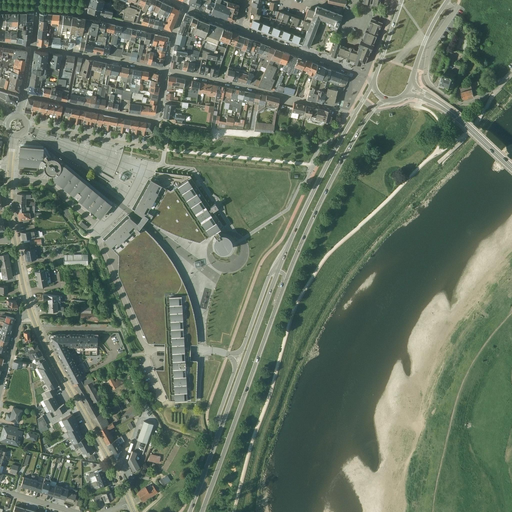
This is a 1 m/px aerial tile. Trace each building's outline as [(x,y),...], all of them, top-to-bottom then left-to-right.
[(149,0),(144,0),(141,7),(140,7),(140,9),(145,11),(146,10),(149,0)] [(149,0),(146,10),(151,13),(155,0),(149,0)] [(156,14),(161,1),(159,0),(155,0),(151,13),(156,14)] [(199,0),(197,6),(204,9),(207,1),(208,2),(209,0),(199,0)] [(207,1),(204,9),(207,11),(211,3),(213,4),(214,0),(209,0),(208,2),(207,1)] [(211,3),(207,11),(214,13),(215,11),(218,11),(217,13),(218,13),(218,15),(226,18),(229,6),(225,5),(227,0),(226,0),(214,0),(213,4),(211,3)] [(155,15),(159,17),(160,17),(166,3),(161,1),(156,14),(155,15)] [(128,5),(124,4),(122,12),(123,12),(121,18),(132,21),(134,13),(138,14),(140,9),(140,7),(136,6),(133,4),(129,3),(128,5)] [(159,17),(157,27),(161,28),(163,20),(165,21),(171,5),(166,3),(160,17),(159,17)] [(102,8),(88,4),(87,11),(100,14),(101,14),(103,8),(102,8)] [(314,9),(300,44),(307,46),(318,18),(324,20),(325,22),(326,25),(328,25),(329,28),(321,51),(327,54),(328,53),(331,43),(341,14),(316,4),(314,9)] [(179,9),(171,5),(165,21),(163,20),(161,28),(170,30),(179,9)] [(263,8),(251,5),(250,9),(251,9),(250,11),(250,12),(254,12),(259,13),(264,14),(265,8),(263,8)] [(237,7),(229,6),(226,18),(233,20),(234,15),(235,16),(236,15),(235,15),(236,12),(237,7)] [(303,18),(295,42),(300,44),(314,9),(308,7),(307,7),(303,18)] [(112,10),(103,8),(101,14),(103,14),(103,15),(110,16),(112,10)] [(149,17),(151,13),(146,10),(145,11),(140,23),(146,24),(149,17)] [(275,16),(270,33),(275,35),(283,12),(277,10),(275,16)] [(51,12),(39,11),(38,18),(47,19),(47,20),(50,20),(51,12)] [(17,12),(6,12),(5,29),(11,29),(17,30),(17,28),(17,12)] [(26,12),(17,12),(17,28),(21,28),(21,27),(21,22),(25,22),(26,12)] [(59,13),(51,12),(50,20),(49,29),(48,37),(47,45),(51,45),(52,35),(53,29),(57,29),(59,13)] [(180,23),(188,26),(192,15),(185,12),(180,23)] [(283,12),(275,35),(280,36),(288,13),(283,12)] [(52,35),(60,36),(60,33),(63,13),(59,13),(57,29),(53,29),(52,35)] [(67,47),(68,40),(72,14),(63,13),(60,33),(63,34),(63,38),(61,46),(67,47)] [(256,21),(254,27),(259,29),(265,14),(264,14),(259,13),(256,21)] [(288,13),(280,36),(285,38),(293,15),(288,13)] [(75,39),(79,45),(81,38),(85,17),(72,14),(68,40),(73,41),(74,43),(74,42),(75,41),(75,39)] [(265,14),(259,29),(264,31),(270,15),(269,15),(265,14)] [(197,18),(192,15),(188,26),(191,28),(188,35),(191,36),(193,31),(197,18)] [(270,15),(264,31),(270,33),(275,16),(272,15),(270,15)] [(293,15),(285,38),(290,40),(298,17),(293,15)] [(90,18),(85,17),(81,38),(85,39),(86,35),(90,18)] [(298,17),(290,40),(295,42),(303,18),(298,17)] [(358,50),(355,61),(354,61),(354,62),(362,64),(362,62),(365,63),(369,54),(371,50),(372,50),(373,47),(375,43),(374,43),(376,37),(378,33),(378,32),(379,28),(380,28),(383,22),(379,20),(372,17),(369,23),(370,24),(368,28),(367,28),(365,32),(363,38),(362,38),(359,45),(358,50)] [(47,19),(38,18),(38,27),(49,29),(50,20),(47,20),(47,19)] [(99,20),(90,18),(86,35),(95,36),(99,20)] [(208,22),(197,18),(193,31),(204,36),(208,22)] [(95,36),(94,41),(104,43),(105,40),(106,35),(102,34),(105,21),(99,20),(95,36)] [(222,27),(208,22),(204,36),(203,38),(216,43),(222,27)] [(30,31),(31,23),(26,23),(26,27),(22,27),(22,28),(21,27),(21,28),(17,28),(17,30),(20,30),(22,31),(30,31)] [(110,45),(116,46),(117,43),(115,43),(118,32),(120,33),(122,25),(114,23),(112,35),(111,41),(110,45)] [(124,41),(126,26),(122,25),(120,33),(118,32),(115,43),(117,43),(119,43),(119,40),(123,41),(124,41)] [(49,29),(38,27),(37,36),(48,37),(49,29)] [(133,41),(136,29),(131,27),(129,39),(128,43),(131,44),(131,41),(133,42),(133,41)] [(231,31),(222,27),(216,43),(220,45),(223,40),(227,42),(231,31)] [(147,45),(150,32),(145,31),(144,39),(143,43),(141,51),(144,52),(145,48),(146,48),(147,45)] [(203,38),(204,36),(193,31),(191,36),(190,39),(194,40),(195,40),(196,37),(203,39),(203,38)] [(238,34),(231,31),(227,42),(234,44),(238,34)] [(190,39),(191,36),(188,35),(187,35),(177,32),(174,43),(188,47),(189,43),(190,39)] [(157,33),(155,45),(157,45),(157,44),(165,46),(168,36),(157,33)] [(244,36),(238,34),(234,44),(238,45),(237,49),(238,49),(237,53),(238,54),(244,36)] [(62,44),(63,38),(59,38),(60,36),(52,35),(51,45),(53,45),(55,45),(56,45),(57,45),(58,45),(58,46),(60,46),(60,43),(62,44)] [(48,37),(37,36),(36,43),(47,45),(48,37)] [(247,37),(244,36),(238,54),(238,55),(242,56),(244,49),(247,37)] [(83,49),(91,50),(94,41),(85,39),(83,49)] [(104,43),(102,53),(108,54),(108,53),(110,45),(111,41),(108,40),(105,40),(104,43)] [(255,40),(252,50),(254,50),(251,59),(250,63),(253,64),(254,60),(255,56),(260,41),(255,40)] [(102,53),(104,43),(94,41),(91,50),(102,53)] [(264,43),(260,41),(255,56),(259,57),(264,43)] [(334,41),(330,55),(335,56),(336,54),(335,54),(339,44),(339,43),(334,41)] [(195,57),(197,58),(197,55),(199,50),(191,48),(192,44),(189,43),(188,47),(187,51),(186,55),(189,56),(195,57)] [(269,45),(264,43),(259,57),(258,59),(260,60),(256,69),(258,70),(264,58),(269,45)] [(335,54),(336,54),(346,58),(346,59),(348,59),(351,60),(355,61),(358,50),(354,48),(355,47),(350,46),(350,47),(339,44),(335,54)] [(110,45),(108,53),(115,55),(116,47),(116,46),(110,45)] [(267,64),(274,47),(269,45),(264,58),(267,58),(264,63),(267,64)] [(12,56),(13,48),(3,46),(1,57),(8,58),(9,55),(12,56)] [(129,58),(135,59),(138,48),(132,46),(131,52),(129,58)] [(260,80),(257,85),(269,88),(274,79),(278,68),(279,67),(276,65),(282,50),(274,47),(267,64),(260,80)] [(13,56),(25,58),(26,52),(24,51),(24,50),(13,48),(12,56),(9,55),(8,58),(11,59),(13,56)] [(201,59),(200,63),(198,72),(206,74),(207,65),(204,65),(206,57),(215,59),(214,67),(210,66),(208,74),(216,76),(223,55),(213,52),(213,53),(203,49),(201,56),(197,55),(197,58),(201,59)] [(33,58),(46,59),(48,52),(34,50),(33,58)] [(164,52),(153,50),(153,52),(156,52),(155,54),(153,53),(152,56),(155,56),(155,59),(156,60),(163,61),(164,52)] [(288,53),(282,50),(276,65),(279,67),(278,68),(281,69),(288,53)] [(49,62),(46,61),(46,59),(33,58),(32,66),(55,68),(55,69),(59,70),(61,53),(56,53),(52,52),(51,59),(50,59),(50,60),(49,60),(50,60),(50,61),(49,62)] [(180,54),(172,52),(171,58),(178,60),(177,68),(181,69),(186,55),(180,54)] [(437,71),(444,55),(445,54),(440,52),(432,70),(436,72),(437,71)] [(291,54),(288,53),(281,69),(276,80),(273,89),(276,90),(279,84),(282,75),(281,74),(283,70),(284,70),(291,54)] [(64,68),(72,69),(74,55),(66,54),(64,68)] [(297,56),(291,54),(284,70),(287,71),(286,71),(290,73),(290,71),(297,56)] [(186,55),(181,69),(185,69),(189,56),(186,55)] [(444,55),(437,71),(438,72),(442,73),(443,74),(440,83),(446,85),(446,86),(451,87),(455,73),(445,70),(448,62),(447,61),(449,57),(444,55)] [(23,69),(25,58),(13,56),(11,59),(8,62),(7,65),(23,69)] [(189,56),(185,69),(192,71),(194,62),(195,57),(189,56)] [(305,59),(297,56),(290,71),(299,75),(302,68),(305,59)] [(89,76),(89,73),(92,59),(85,57),(81,74),(82,74),(88,76),(89,76)] [(8,62),(11,59),(8,58),(4,62),(1,61),(0,64),(0,73),(0,72),(3,72),(4,66),(6,66),(7,65),(8,62)] [(169,66),(177,68),(178,60),(171,58),(169,66)] [(311,61),(305,59),(302,68),(307,70),(311,61)] [(316,63),(311,61),(307,70),(306,72),(313,75),(316,63)] [(109,74),(111,63),(105,62),(103,78),(105,78),(104,84),(107,84),(109,74)] [(116,79),(119,65),(111,63),(109,74),(112,74),(111,78),(116,79)] [(320,65),(316,63),(313,75),(310,83),(314,84),(316,77),(320,65)] [(126,80),(128,67),(119,65),(116,79),(114,87),(115,87),(122,88),(124,89),(124,87),(125,85),(119,83),(120,80),(125,82),(126,80)] [(231,80),(234,67),(228,65),(224,78),(231,80)] [(320,79),(324,66),(320,65),(316,77),(320,79)] [(21,77),(22,72),(5,69),(6,66),(4,66),(3,72),(9,74),(21,77)] [(55,68),(32,66),(31,70),(46,72),(54,74),(58,75),(59,70),(55,69),(55,68)] [(245,82),(247,83),(252,74),(252,73),(254,68),(249,66),(247,71),(245,82)] [(323,90),(329,68),(324,66),(320,79),(321,79),(318,89),(323,90)] [(231,79),(236,80),(239,69),(234,67),(231,80),(231,79)] [(139,82),(139,77),(140,69),(133,68),(131,79),(135,80),(134,86),(130,86),(129,88),(129,90),(131,90),(137,92),(138,88),(139,82)] [(332,82),(335,70),(329,68),(323,90),(322,91),(326,92),(327,86),(329,87),(330,81),(332,82)] [(147,78),(147,75),(148,71),(140,69),(139,77),(147,78)] [(245,82),(247,71),(239,69),(236,80),(237,78),(239,79),(239,80),(241,81),(245,82)] [(46,72),(31,70),(30,76),(41,79),(42,76),(45,76),(46,72)] [(332,82),(337,83),(341,72),(335,70),(332,82)] [(149,78),(159,80),(161,73),(152,72),(152,74),(150,75),(149,78)] [(336,89),(333,103),(344,87),(347,75),(341,72),(337,83),(336,89)] [(159,85),(159,80),(149,78),(150,75),(147,75),(147,78),(139,77),(139,82),(159,85)] [(41,79),(30,76),(29,84),(36,85),(43,86),(44,85),(51,86),(52,86),(53,85),(55,86),(56,86),(56,84),(57,81),(41,79)] [(177,91),(182,92),(182,88),(175,86),(175,84),(176,76),(172,76),(171,80),(172,82),(170,89),(177,90),(177,91)] [(19,90),(20,81),(11,79),(11,83),(8,82),(7,87),(18,90),(19,90)] [(199,81),(191,79),(189,89),(188,89),(187,95),(196,97),(197,92),(199,81)] [(205,82),(199,81),(197,92),(200,93),(201,91),(204,92),(205,83),(205,82)] [(158,92),(159,85),(139,82),(138,88),(142,89),(143,86),(148,87),(147,90),(158,92)] [(100,93),(97,106),(104,107),(105,98),(103,98),(104,92),(107,92),(109,84),(107,84),(104,84),(102,83),(101,87),(100,93)] [(35,93),(36,85),(29,84),(28,91),(35,93)] [(109,84),(107,92),(109,93),(106,108),(111,109),(114,91),(112,90),(112,93),(110,93),(111,86),(109,86),(109,85),(109,84)] [(471,84),(466,86),(469,97),(474,95),(471,84)] [(36,85),(35,93),(42,94),(43,86),(36,85)] [(43,86),(42,94),(49,96),(51,86),(44,85),(43,86)] [(308,88),(305,98),(310,99),(313,87),(314,86),(309,85),(308,88)] [(284,86),(282,92),(292,94),(294,88),(284,86)] [(336,89),(329,87),(327,86),(326,92),(323,101),(333,103),(336,89)] [(466,86),(460,87),(463,98),(469,97),(466,86)] [(76,90),(71,89),(69,100),(76,102),(79,88),(76,87),(76,90)] [(115,87),(114,91),(111,109),(116,110),(119,99),(115,98),(116,92),(121,93),(122,88),(115,87)] [(232,87),(230,98),(229,100),(227,111),(231,112),(231,108),(235,88),(232,87)] [(313,87),(310,99),(315,100),(318,89),(313,87)] [(62,89),(60,98),(66,100),(68,89),(62,88),(62,89)] [(130,97),(131,90),(129,90),(124,89),(122,88),(121,93),(120,98),(130,99),(130,97)] [(156,99),(158,92),(147,90),(142,89),(138,88),(137,92),(143,92),(149,94),(148,97),(150,98),(156,99)] [(0,96),(5,99),(16,102),(18,95),(0,89),(0,96)] [(92,90),(86,89),(83,103),(89,105),(92,90)] [(244,90),(238,89),(235,107),(236,107),(236,111),(239,111),(241,104),(244,90)] [(318,89),(315,100),(323,102),(323,101),(326,92),(322,91),(323,90),(318,89)] [(143,92),(137,92),(131,90),(130,97),(142,99),(142,96),(143,92)] [(265,95),(259,93),(256,110),(256,112),(257,112),(258,111),(259,111),(259,110),(260,110),(261,110),(262,109),(262,108),(263,108),(264,108),(265,107),(265,106),(264,104),(265,95)] [(266,94),(265,95),(264,104),(265,106),(268,107),(270,107),(271,107),(272,107),(273,107),(274,107),(276,107),(277,107),(279,98),(278,98),(278,97),(266,94)] [(32,107),(33,99),(27,97),(25,105),(32,107)] [(38,111),(40,100),(33,99),(32,107),(31,111),(30,114),(33,115),(34,110),(38,111)] [(44,117),(47,102),(40,100),(38,111),(41,112),(41,117),(44,117)] [(52,114),(54,103),(47,102),(44,117),(47,118),(49,113),(52,114)] [(128,111),(139,113),(141,104),(129,102),(128,111)] [(147,113),(149,103),(145,102),(141,102),(141,104),(139,113),(147,113)] [(302,117),(305,104),(293,102),(292,106),(290,112),(290,116),(302,118),(302,117)] [(59,120),(62,105),(54,103),(52,114),(55,115),(54,119),(59,120)] [(154,114),(156,104),(149,103),(147,113),(154,114)] [(176,104),(164,103),(162,116),(173,118),(175,119),(175,121),(181,122),(182,118),(184,119),(184,114),(181,113),(181,112),(174,111),(175,106),(176,104)] [(205,120),(211,121),(213,110),(214,105),(210,104),(207,104),(204,104),(203,110),(207,110),(207,112),(205,120)] [(311,121),(314,106),(305,104),(302,117),(306,118),(306,116),(309,117),(311,121)] [(65,106),(63,115),(68,116),(69,117),(71,107),(65,106)] [(327,109),(314,106),(311,121),(318,122),(321,120),(321,119),(324,120),(324,122),(326,123),(328,122),(329,116),(330,115),(329,115),(329,112),(329,111),(327,110),(327,109)] [(71,107),(69,117),(71,117),(75,118),(77,118),(79,109),(71,107)] [(85,110),(79,109),(77,118),(79,119),(83,120),(85,110)] [(253,130),(272,132),(276,110),(273,109),(271,122),(255,121),(253,130)] [(97,112),(91,111),(88,127),(91,127),(92,122),(95,123),(97,112)] [(110,115),(103,114),(101,124),(106,125),(108,125),(110,115)] [(108,125),(110,126),(115,127),(117,116),(110,115),(108,125)] [(117,116),(115,127),(120,127),(122,128),(124,117),(117,116)] [(130,119),(124,117),(122,128),(124,128),(129,129),(130,119)] [(130,119),(129,129),(134,130),(136,130),(138,120),(130,119)] [(136,130),(138,130),(142,131),(144,131),(145,121),(138,120),(136,130)] [(150,122),(145,121),(144,131),(146,131),(151,132),(152,125),(150,122)] [(32,164),(42,147),(20,145),(18,163),(32,164)] [(49,157),(42,147),(32,164),(43,165),(43,166),(44,167),(43,167),(43,168),(44,168),(44,169),(45,170),(44,171),(45,171),(46,172),(48,173),(47,173),(48,173),(49,173),(49,174),(49,173),(51,174),(52,174),(53,177),(57,180),(67,167),(64,164),(60,164),(60,163),(59,162),(60,161),(59,161),(58,160),(59,160),(58,159),(58,160),(57,159),(58,158),(57,158),(57,159),(56,158),(56,157),(55,158),(54,157),(53,157),(53,156),(52,156),(52,157),(51,157),(51,156),(50,156),(50,157),(49,157)] [(67,167),(57,180),(63,186),(74,172),(67,168),(68,167),(67,167)] [(74,172),(63,186),(69,191),(80,178),(73,173),(74,173),(74,172)] [(127,175),(122,172),(120,174),(119,177),(120,178),(123,179),(124,180),(127,175)] [(190,175),(170,189),(153,180),(147,177),(130,207),(135,210),(141,214),(138,218),(136,221),(139,224),(142,221),(144,216),(148,219),(153,223),(160,227),(164,229),(168,230),(172,232),(175,234),(180,235),(199,241),(212,232),(216,238),(215,239),(216,239),(215,240),(215,241),(215,242),(215,243),(215,244),(215,245),(216,245),(216,246),(217,247),(218,247),(218,248),(219,248),(220,248),(220,249),(221,249),(222,249),(223,248),(224,248),(225,248),(226,247),(227,247),(227,246),(227,245),(228,245),(228,244),(228,243),(228,242),(228,241),(228,240),(228,239),(227,238),(226,237),(225,236),(224,236),(223,236),(222,235),(221,235),(220,235),(217,229),(223,225),(212,209),(217,206),(214,202),(209,205),(190,175)] [(80,178),(69,191),(75,196),(86,183),(79,178),(80,178)] [(86,183),(75,196),(81,201),(92,188),(85,184),(86,183)] [(92,188),(81,201),(87,206),(98,193),(92,189),(92,188)] [(16,192),(16,201),(34,204),(36,204),(36,201),(26,199),(26,197),(34,197),(34,193),(16,192)] [(98,193),(87,206),(93,211),(104,198),(98,194),(99,193),(98,193)] [(104,198),(93,211),(100,216),(110,203),(104,199),(105,198),(104,198)] [(34,204),(16,201),(17,209),(34,211),(34,204)] [(34,211),(17,209),(19,219),(23,218),(23,219),(28,218),(28,217),(35,216),(35,214),(40,215),(41,212),(34,211)] [(116,252),(142,226),(139,224),(136,221),(126,213),(101,237),(116,252)] [(190,343),(197,343),(197,335),(196,327),(194,315),(192,306),(189,296),(186,289),(185,286),(178,272),(173,262),(169,257),(165,251),(159,243),(155,238),(150,233),(142,226),(116,252),(118,254),(117,273),(147,341),(153,341),(153,345),(164,345),(164,348),(164,351),(156,351),(156,354),(163,355),(163,368),(155,368),(168,398),(195,399),(197,359),(189,358),(189,354),(190,349),(190,345),(190,343)] [(29,237),(39,235),(38,229),(35,229),(26,230),(21,231),(22,238),(23,238),(29,237)] [(24,249),(26,259),(38,257),(36,244),(30,244),(26,244),(27,248),(24,249)] [(0,265),(10,264),(7,251),(4,251),(4,253),(0,253),(0,265)] [(63,253),(63,265),(87,264),(87,253),(63,253)] [(0,277),(13,276),(10,264),(0,265),(0,266),(1,270),(0,270),(0,277)] [(47,283),(51,282),(48,268),(45,269),(44,268),(41,269),(39,267),(37,269),(34,270),(37,286),(40,285),(42,287),(44,284),(47,284),(47,283)] [(47,298),(47,301),(58,300),(60,300),(62,301),(62,295),(42,292),(43,298),(47,298)] [(58,300),(47,301),(48,310),(63,309),(63,305),(60,305),(60,300),(58,300)] [(98,317),(108,317),(109,308),(105,308),(105,312),(99,312),(99,313),(98,312),(90,311),(91,305),(80,305),(80,318),(98,319),(98,317)] [(0,319),(12,322),(14,317),(6,314),(5,316),(0,314),(0,319)] [(2,325),(10,328),(12,322),(0,319),(0,322),(2,323),(2,325)] [(0,331),(9,333),(10,328),(2,325),(0,324),(0,331)] [(22,341),(31,340),(30,336),(29,330),(23,330),(24,336),(21,336),(22,341)] [(0,337),(8,339),(9,333),(0,331),(0,337)] [(69,333),(52,333),(51,333),(50,333),(49,333),(48,334),(48,335),(48,336),(55,349),(64,344),(67,346),(68,345),(69,345),(69,333)] [(81,333),(69,333),(69,345),(70,345),(71,347),(75,347),(75,349),(81,349),(81,333)] [(97,333),(88,333),(88,349),(97,349),(97,333)] [(30,352),(39,347),(36,342),(30,345),(28,346),(25,345),(22,345),(25,351),(27,351),(27,352),(30,351),(30,352)] [(64,344),(55,349),(61,361),(75,353),(75,352),(73,353),(71,350),(69,347),(68,348),(67,346),(64,344)] [(34,357),(42,352),(41,352),(41,351),(41,350),(40,349),(39,347),(30,352),(30,351),(27,352),(27,351),(25,351),(24,351),(26,355),(27,354),(29,356),(34,357)] [(31,359),(32,362),(36,362),(44,358),(42,352),(34,357),(29,356),(23,355),(22,359),(28,359),(31,359)] [(75,353),(61,361),(66,370),(80,363),(75,353)] [(36,366),(49,366),(45,357),(44,358),(36,362),(32,362),(32,366),(36,366)] [(72,382),(86,374),(85,372),(80,363),(66,370),(71,379),(72,382)] [(42,376),(52,370),(51,369),(49,366),(36,366),(37,366),(35,367),(40,377),(42,376)] [(90,373),(93,378),(93,379),(96,377),(100,375),(96,369),(90,373)] [(46,382),(55,377),(52,370),(42,376),(46,382)] [(89,372),(86,374),(72,382),(75,388),(93,378),(90,373),(89,372)] [(112,374),(111,372),(106,375),(112,388),(122,382),(117,372),(113,374),(112,374)] [(49,387),(57,383),(58,383),(57,380),(55,377),(46,382),(49,387)] [(75,388),(91,417),(100,412),(98,409),(102,406),(98,398),(105,394),(103,390),(98,392),(93,383),(97,380),(96,377),(93,379),(93,378),(75,388)] [(57,383),(49,387),(44,390),(47,396),(52,393),(62,388),(58,383),(57,383)] [(46,404),(55,399),(52,393),(47,396),(43,399),(46,404)] [(49,410),(54,407),(59,404),(55,399),(46,404),(49,410)] [(123,408),(123,407),(120,401),(108,407),(112,413),(123,408)] [(59,404),(54,407),(57,413),(67,408),(63,402),(59,404)] [(18,421),(19,420),(20,416),(19,416),(22,408),(12,406),(10,413),(7,412),(5,418),(9,419),(18,421)] [(91,417),(98,428),(109,422),(103,410),(100,412),(91,417)] [(64,424),(75,418),(72,412),(61,418),(64,424)] [(98,428),(101,434),(109,429),(108,428),(114,424),(115,423),(115,424),(116,423),(114,421),(116,420),(119,418),(116,414),(113,415),(115,418),(109,422),(98,428)] [(37,421),(38,428),(47,423),(43,417),(37,421)] [(67,430),(76,425),(78,424),(75,418),(64,424),(67,430)] [(137,439),(146,442),(153,423),(143,420),(137,439)] [(18,434),(21,435),(22,429),(17,428),(17,425),(8,423),(7,426),(3,425),(0,436),(0,438),(18,443),(20,439),(17,438),(18,434)] [(69,436),(80,430),(76,425),(67,430),(66,431),(69,436)] [(101,434),(106,442),(118,435),(118,434),(113,436),(109,429),(101,434)] [(25,437),(35,439),(37,433),(27,430),(25,437)] [(72,442),(83,436),(80,430),(69,436),(66,437),(70,443),(72,442)] [(106,442),(115,458),(117,459),(122,447),(119,442),(124,440),(121,434),(118,435),(106,442)] [(79,445),(88,441),(84,435),(83,436),(72,442),(75,447),(79,445)] [(86,454),(93,450),(88,441),(79,445),(82,452),(84,450),(86,454)] [(10,455),(5,453),(6,447),(1,446),(0,446),(0,455),(2,456),(9,458),(10,455)] [(133,471),(137,469),(136,467),(139,465),(134,456),(136,451),(132,449),(128,458),(129,458),(130,459),(127,460),(133,471)] [(148,459),(158,462),(160,455),(150,452),(148,459)] [(93,480),(105,475),(101,468),(93,470),(95,474),(91,475),(93,480)] [(34,488),(36,480),(37,479),(33,478),(35,474),(32,473),(30,477),(28,486),(34,488)] [(161,477),(164,482),(170,479),(167,474),(161,477)] [(20,484),(28,486),(30,477),(23,475),(20,484)] [(99,485),(107,482),(105,475),(93,480),(91,481),(92,485),(98,482),(99,485)] [(46,492),(49,482),(50,478),(44,476),(43,481),(40,490),(46,492)] [(40,490),(43,481),(36,480),(34,488),(40,490)] [(53,494),(55,484),(49,482),(46,492),(53,494)] [(59,496),(62,486),(62,485),(56,483),(55,484),(53,494),(59,496)] [(145,485),(136,491),(137,492),(136,492),(138,495),(139,495),(143,500),(157,491),(152,484),(147,487),(145,485)] [(65,498),(68,489),(68,488),(62,486),(59,496),(65,498)] [(65,498),(72,500),(73,497),(74,497),(77,489),(70,487),(70,490),(68,489),(65,498)] [(105,500),(113,497),(110,488),(94,495),(96,500),(101,498),(100,495),(102,495),(105,500)]
